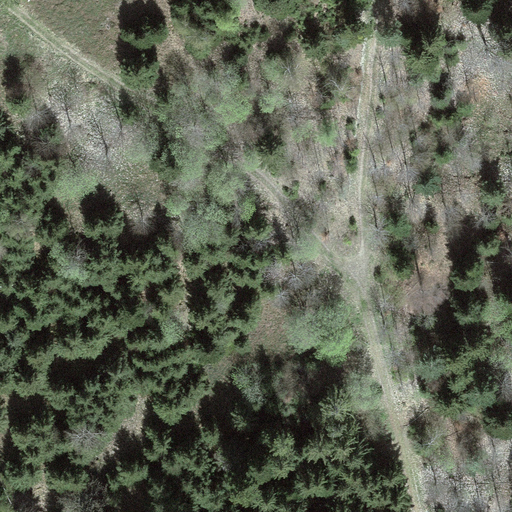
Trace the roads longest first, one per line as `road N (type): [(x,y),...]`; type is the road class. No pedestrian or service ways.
road 1 (track): [(4,0),(91,68),(247,168),(299,218),(363,304),(362,180),(382,0)]
road 2 (track): [(363,304),(418,511)]
